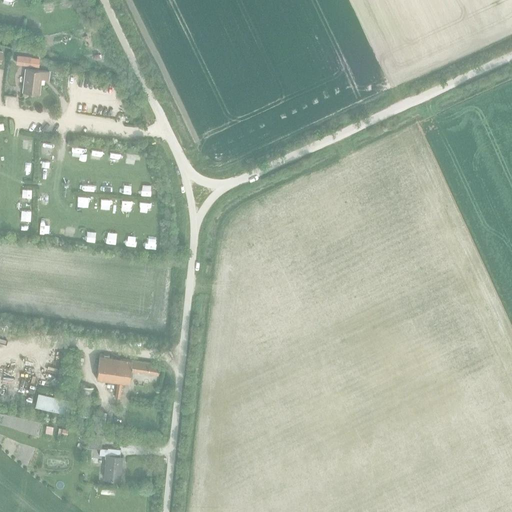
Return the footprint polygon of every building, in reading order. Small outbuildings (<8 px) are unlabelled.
[(48,78),(49,71),(26,68),(23,90),(39,92),(41,78),(48,78)] [(157,374),(159,362),(100,354),(96,378),(117,381),(115,396),(120,397),(122,381),(128,382),(130,370),(157,374)] [(90,416),(94,386),(79,385),(75,415),(90,416)] [(34,405),(68,413),(71,399),(37,392),(34,405)] [(52,425),(46,424),(44,433),(51,434),(52,425)] [(104,478),(119,479),(121,456),(119,456),(120,448),(107,447),(107,448),(101,448),(102,434),(89,432),(87,446),(100,447),(99,454),(106,455),(104,478)]
